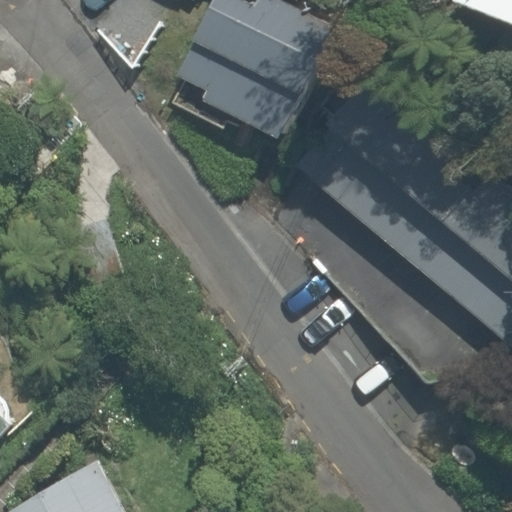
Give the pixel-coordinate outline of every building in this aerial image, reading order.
[(253,0),(249,10),(226,0),(218,0),(174,94),(286,148),(343,28),(284,0),(253,0)] [(511,0),(468,0),(460,21),(511,39),(511,0)] [(511,298),(323,139),(297,170),(511,351),(511,298)] [(511,220),(420,142),(389,179),(511,284),(511,220)] [(0,457),(26,434),(0,406),(0,457)] [(129,511),(108,471),(28,511),(129,511)]
